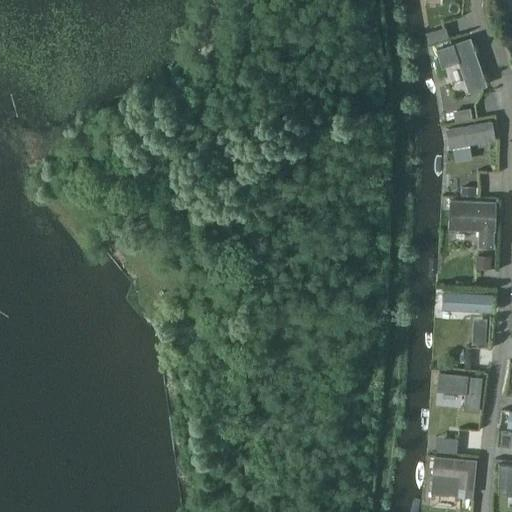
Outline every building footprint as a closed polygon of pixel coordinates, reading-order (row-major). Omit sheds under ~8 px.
[(427,32),(431,43),(451,37),(447,26),(427,32)] [(489,86),(473,38),(441,49),(446,66),(461,61),(472,92),(489,86)] [(459,109),(461,119),(473,117),(472,107),(459,109)] [(492,146),(491,142),(498,141),(495,121),(448,129),(451,149),(481,144),(481,147),(492,146)] [(476,195),(476,187),(461,186),(461,195),(476,195)] [(499,232),(500,201),(452,200),(451,231),(481,232),(481,248),(497,249),(497,232),(499,232)] [(490,268),(491,256),(476,255),(476,267),(490,268)] [(443,290),(442,308),(491,311),(492,293),(443,290)] [(486,344),(486,332),(473,332),(472,344),(486,344)] [(484,392),(486,384),(485,375),(445,370),(442,379),(443,387),(445,387),(444,397),(473,400),(472,406),(481,407),(483,391),(484,392)] [(511,447),(511,445),(511,432),(499,431),(498,445),(511,447)] [(448,437),(447,452),(456,453),(458,438),(448,437)] [(479,461),(437,457),(435,478),(433,493),(459,496),(459,491),(468,494),(476,492),(479,461)] [(511,473),(499,472),(496,501),(511,502),(511,473)]
